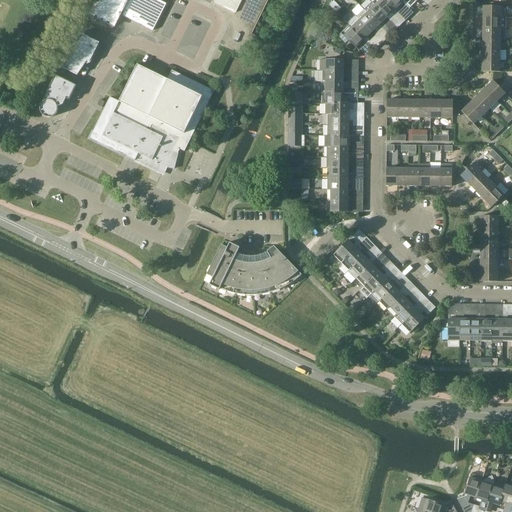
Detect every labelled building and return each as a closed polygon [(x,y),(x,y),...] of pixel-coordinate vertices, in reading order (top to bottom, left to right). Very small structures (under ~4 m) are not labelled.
[(166,3),(158,0),(98,0),(90,18),(92,14),(100,19),(104,21),(113,24),(111,28),(112,28),(120,10),(124,12),(122,16),(152,30),(166,3)] [(220,45),(242,55),(268,0),(216,0),(215,2),(215,3),(235,13),(220,45)] [(384,0),(373,0),(371,2),(387,18),(392,14),(401,23),(403,23),(405,21),(384,0)] [(384,0),(405,21),(407,19),(407,17),(398,8),(403,3),(400,0),(384,0)] [(371,2),(364,10),(390,37),(392,34),(392,32),(383,23),(387,18),(371,2)] [(483,6),(483,18),(501,18),(501,7),(483,6)] [(390,37),(364,10),(356,17),(359,21),(371,33),(376,29),(385,38),(388,39),(390,37)] [(367,38),(371,33),(359,21),(356,17),(355,16),(347,24),(349,26),(351,28),(374,52),(376,49),(376,47),(367,38)] [(483,18),(483,29),(501,29),(501,18),(483,18)] [(323,30),(314,26),(310,36),(319,40),(323,30)] [(372,54),(374,52),(351,28),(349,26),(338,36),(345,44),(348,41),(356,49),(361,44),(370,54),(372,54)] [(483,29),(483,39),(500,40),(501,29),(483,29)] [(79,33),(62,68),(77,75),(86,62),(86,61),(89,62),(91,59),(99,43),(79,33)] [(483,39),(483,50),(500,50),(500,40),(483,39)] [(483,50),(483,61),(500,61),(500,50),(483,50)] [(320,71),(323,71),(359,72),(359,69),(357,67),(344,67),(344,60),(320,60),(320,71)] [(500,61),(483,61),(482,72),(500,73),(500,61)] [(180,149),(185,151),(207,104),(214,90),(172,70),(167,79),(137,64),(119,102),(110,98),(89,139),(162,174),(166,167),(174,169),(178,153),(180,149)] [(323,71),(323,82),(344,82),(344,76),(357,76),(359,75),(359,72),(323,71)] [(66,99),(69,100),(76,86),(55,75),(50,85),(42,81),(35,96),(45,101),(44,101),(43,102),(42,103),(41,105),(41,106),(40,107),(40,109),(40,110),(40,112),(41,113),(42,114),(43,115),(44,116),(45,117),(47,118),(48,118),(49,118),(50,118),(51,118),(52,117),(54,117),(55,116),(55,115),(57,114),(57,112),(58,112),(58,110),(58,109),(58,108),(58,107),(63,105),(66,99)] [(493,81),(485,89),(497,101),(505,94),(493,81)] [(322,93),(326,93),(358,93),(358,90),(357,89),(344,89),(344,82),(323,82),(322,93)] [(485,89),(477,97),(490,109),(497,101),(485,89)] [(289,92),(289,103),(302,104),(302,92),(289,92)] [(322,104),(326,104),(332,104),(343,104),(343,98),(357,98),(358,96),(358,93),(326,93),(322,93),(322,104)] [(477,97),(469,104),(482,117),(490,109),(477,97)] [(105,102),(98,99),(95,105),(102,108),(105,102)] [(387,117),(398,118),(398,100),(387,100),(387,117)] [(398,118),(409,118),(409,100),(398,100),(398,118)] [(409,118),(420,118),(420,100),(409,100),(409,118)] [(420,118),(431,118),(431,100),(420,100),(420,118)] [(431,118),(442,118),(442,100),(431,100),(431,118)] [(442,100),(442,118),(453,118),(453,101),(442,100)] [(326,114),(328,114),(332,114),(364,115),(364,112),(363,110),(349,110),(349,104),(343,104),(332,104),(326,104),(326,114)] [(482,117),(469,104),(461,112),(474,125),(482,117)] [(328,114),(328,125),(349,126),(349,119),(363,119),(364,118),(364,115),(332,114),(328,114)] [(500,124),(494,129),(498,134),(504,128),(500,124)] [(328,125),(328,136),(364,137),(364,134),(362,132),(349,132),(349,126),(328,125)] [(498,134),(494,129),(489,135),(493,139),(498,134)] [(289,136),(289,146),(290,146),(300,146),(302,146),(304,146),(304,136),(302,136),(289,136)] [(364,137),(328,136),(325,136),(325,147),(328,147),(349,147),(349,141),(362,141),(364,139),(364,137)] [(328,147),(328,158),(364,158),(364,155),(362,153),(349,153),(349,147),(328,147)] [(488,154),(494,160),(498,155),(493,150),(488,154)] [(498,155),(494,160),(499,165),(503,161),(498,155)] [(328,158),(328,169),(331,169),(349,169),(349,162),(362,162),(364,161),(364,158),(328,158)] [(461,176),(469,184),(481,172),(484,169),(476,161),(461,176)] [(430,187),(441,187),(441,169),(441,165),(441,164),(430,164),(430,165),(430,187)] [(408,186),(419,187),(419,165),(408,165),(408,169),(408,186)] [(419,187),(430,187),(430,165),(419,165),(419,187)] [(441,169),(441,187),(452,187),(452,165),(441,165),(441,169)] [(289,179),(302,179),(296,178),(296,169),(302,169),(302,168),(289,168),(289,179)] [(386,186),(397,186),(397,169),(386,168),(386,186)] [(328,169),(328,179),(363,180),(363,177),(362,175),(349,175),(349,169),(331,169),(328,169)] [(397,186),(408,186),(408,169),(397,169),(397,186)] [(469,184),(476,192),(489,180),(481,172),(469,184)] [(476,192),(484,200),(499,184),(492,177),(489,180),(476,192)] [(302,179),(289,179),(288,190),(302,190),(302,189),(295,189),(296,179),(302,179)] [(327,190),(331,190),(348,190),(349,184),(362,184),(363,183),(363,180),(328,179),(327,190)] [(499,184),(484,200),(492,208),(507,192),(499,184)] [(331,190),(331,201),(363,201),(363,198),(362,197),(348,197),(348,190),(331,190)] [(363,201),(331,201),(327,201),(327,212),(348,213),(348,206),(362,206),(363,204),(363,201)] [(481,216),(481,227),(498,228),(498,216),(481,216)] [(481,227),(480,238),(498,238),(498,228),(481,227)] [(334,255),(342,263),(367,238),(365,236),(363,236),(353,245),(349,240),(334,255)] [(349,271),(352,269),(364,256),(360,252),(369,242),(369,240),(367,238),(342,263),(349,271)] [(480,238),(480,249),(498,249),(498,238),(480,238)] [(226,291),(236,294),(245,296),(255,296),(265,295),(275,292),(284,288),(293,282),(302,274),(274,246),(268,251),(268,252),(271,250),(275,256),(268,260),(260,263),(251,264),(242,263),(234,260),(240,248),(230,243),(226,251),(221,248),(223,246),(221,245),(206,277),(207,277),(208,275),(213,278),(209,285),(219,290),(221,288),(226,291)] [(480,249),(480,260),(498,260),(498,249),(480,249)] [(352,269),(349,271),(348,272),(356,280),(357,279),(382,253),(380,251),(378,251),(369,261),(364,256),(352,269)] [(357,279),(364,286),(379,271),(375,267),(384,258),(384,256),(382,253),(357,279)] [(480,260),(480,271),(498,271),(498,260),(480,260)] [(364,286),(372,294),(397,269),(395,267),(393,267),(384,276),(379,271),(364,286)] [(372,294),(379,302),(394,287),(390,283),(400,273),(400,271),(397,269),(372,294)] [(498,271),(480,271),(480,282),(498,282),(498,271)] [(387,309),(389,307),(413,284),(410,282),(408,282),(399,291),(394,287),(379,302),(387,309)] [(389,307),(397,315),(409,302),(405,298),(415,289),(415,287),(413,284),(389,307)] [(394,317),(402,325),(428,300),(426,297),(423,297),(414,307),(409,302),(397,315),(394,317)] [(428,300),(402,325),(410,333),(425,318),(420,313),(430,304),(430,302),(428,300)] [(349,309),(352,313),(358,307),(355,303),(349,309)] [(448,340),(459,340),(459,337),(460,337),(460,304),(457,304),(455,306),(455,319),(448,319),(448,340)] [(459,340),(470,341),(471,319),(464,319),(465,306),(463,305),(460,304),(460,337),(459,337),(459,340)] [(481,341),(481,337),(481,305),(479,305),(477,306),(477,319),(471,319),(470,341),(481,341)] [(481,337),(492,337),(492,320),(486,320),(486,306),(485,305),(481,305),(481,337)] [(492,341),(503,341),(503,305),(500,305),(499,306),(498,320),(492,320),(492,337),(492,341)] [(503,341),(511,340),(511,319),(507,320),(508,307),(506,305),(503,305),(503,341)] [(432,353),(423,351),(421,359),(429,362),(432,353)] [(481,359),(481,366),(481,367),(491,367),(491,359),(481,359)] [(477,511),(484,511),(487,502),(493,485),(494,480),(492,476),(483,481),(483,482),(481,481),(476,498),(482,500),(477,511)] [(470,496),(476,498),(481,481),(470,477),(464,496),(461,496),(460,497),(456,498),(461,508),(467,505),(470,496)] [(499,506),(500,502),(504,489),(493,485),(487,502),(484,511),(490,511),(493,504),(499,506)] [(502,511),(509,511),(511,506),(511,503),(511,486),(505,485),(504,489),(500,502),(506,504),(502,511)] [(427,499),(423,511),(426,511),(441,511),(442,511),(444,511),(454,511),(456,511),(451,501),(446,504),(446,506),(427,499)]
